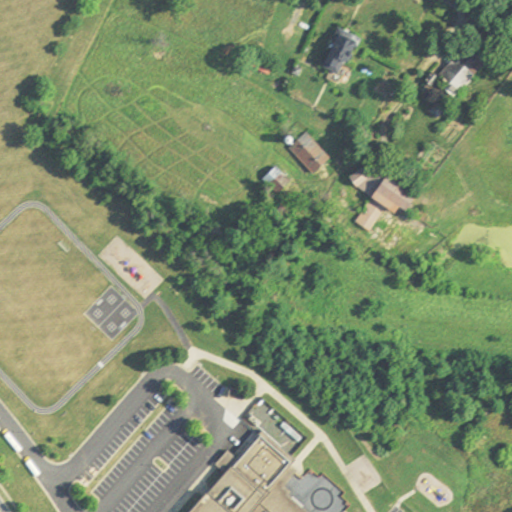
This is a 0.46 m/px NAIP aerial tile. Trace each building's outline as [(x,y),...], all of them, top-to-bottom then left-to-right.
[(320,67),(335,73),(341,61),(343,62),(344,59),(348,59),(349,56),(348,53),(351,45),(356,47),(359,39),(335,28),(327,47),(329,48),(320,67)] [(330,66),(347,76),(360,53),(342,43),(330,66)] [(437,74),(445,82),(444,84),(452,90),(454,88),(459,92),(464,85),(466,86),(471,81),(468,79),(484,61),(467,46),(456,58),(453,56),(437,74)] [(245,63),(268,76),(277,61),(253,48),(245,63)] [(423,80),(430,86),(437,76),(430,71),(423,80)] [(428,111),(436,117),(445,106),(438,100),(428,111)] [(288,147),(311,173),(329,157),(306,131),(288,147)] [(354,221),(368,231),(385,207),(391,212),(396,204),(402,208),(413,193),(369,163),(347,177),(353,186),(370,198),(354,221)] [(270,431),(245,458),(235,449),(221,465),(231,474),(198,511),(318,511),(298,494),(300,492),(294,486),(304,474),(307,471),(300,464),(303,461),(270,431)]
